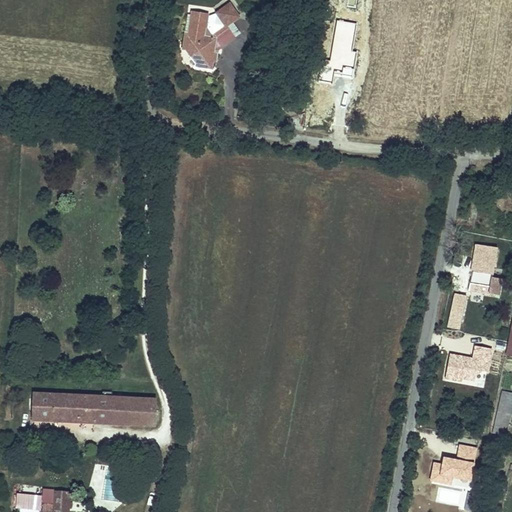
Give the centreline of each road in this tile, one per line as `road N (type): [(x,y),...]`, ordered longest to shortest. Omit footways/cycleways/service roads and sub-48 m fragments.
road 1 (residential): [(465,150),(148,115),(150,0)]
road 2 (residential): [(465,150),(393,511)]
